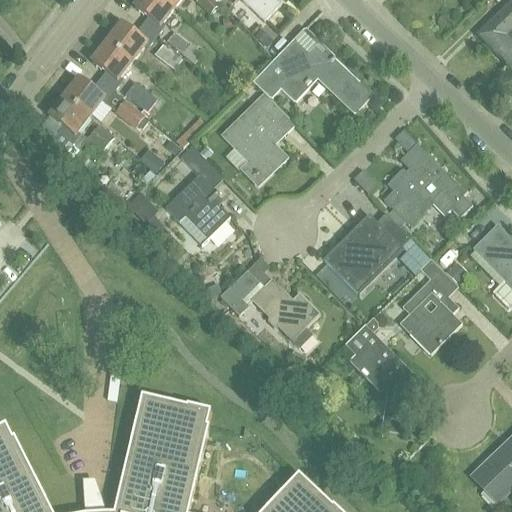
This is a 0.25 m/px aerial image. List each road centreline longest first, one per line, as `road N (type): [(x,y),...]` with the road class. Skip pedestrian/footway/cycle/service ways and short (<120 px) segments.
road 1 (residential): [(285,230),(433,81)]
road 2 (residential): [(0,118),(91,0)]
